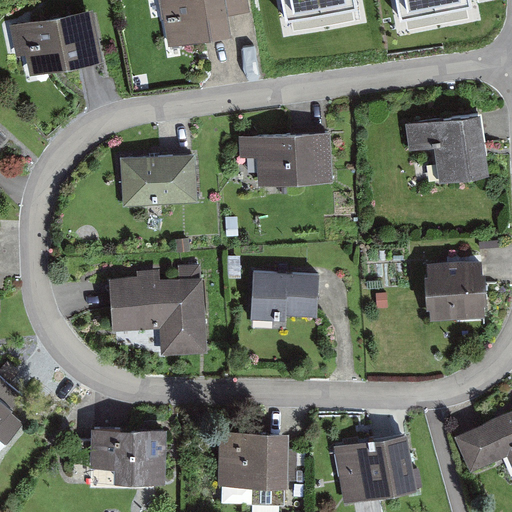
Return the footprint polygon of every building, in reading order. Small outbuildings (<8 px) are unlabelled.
[(244,0),(195,0),(156,5),(163,64),(230,56),(227,34),(249,31),(244,0)] [(355,0),(281,0),(286,24),(357,10),(355,0)] [(470,0),(396,0),(401,24),(473,9),(470,0)] [(95,24),(4,43),(12,81),(25,79),(28,94),(106,78),(95,24)] [(0,150),(12,138),(0,126),(0,150)] [(440,201),(489,194),(480,129),(405,139),(408,165),(435,162),(440,201)] [(258,199),(332,198),(331,149),(237,150),(237,173),(258,173),(258,199)] [(194,170),(118,175),(120,223),(196,218),(194,170)] [(326,279),(258,273),(253,323),(288,326),(288,319),(322,322),(326,279)] [(200,277),(173,278),(174,290),(156,291),(156,281),(133,282),(133,288),(107,289),(109,340),(157,338),(158,367),(204,365),(200,277)] [(479,277),(425,280),(428,336),(486,332),(484,289),(479,290),(479,277)] [(371,307),(372,323),(385,322),(384,306),(371,307)] [(0,452),(18,433),(5,421),(19,407),(4,394),(13,384),(1,373),(0,374),(0,452)] [(511,414),(460,437),(475,473),(511,457),(511,414)] [(162,444),(85,440),(83,479),(108,480),(107,494),(159,496),(162,444)] [(284,499),(285,444),(211,443),(210,511),(265,511),(274,511),(274,499),(284,499)] [(405,446),(329,458),(337,511),(340,511),(413,501),(405,446)]
